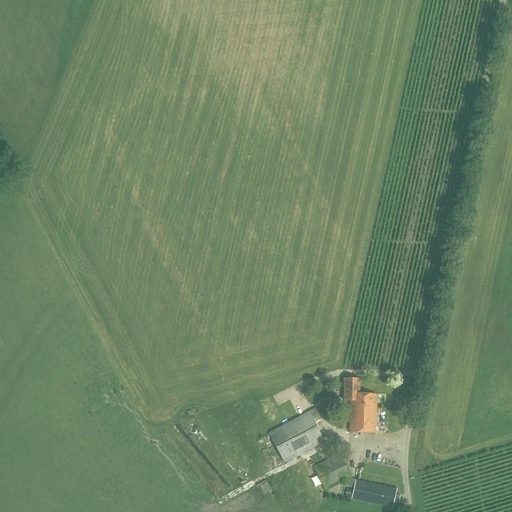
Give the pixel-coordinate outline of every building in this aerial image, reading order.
[(375,433),(376,394),(359,394),(359,379),(344,379),(344,394),(350,394),(349,433),(375,433)] [(315,409),(268,433),(274,444),(284,463),(324,442),(313,422),(321,418),(315,409)] [(325,490),(351,477),(339,454),(314,467),(325,490)] [(383,479),(395,481),(399,465),(362,457),(360,469),(383,474),(383,479)] [(392,508),(396,489),(349,479),(348,486),(354,488),(352,499),(392,508)] [(260,484),(264,494),(273,490),(269,480),(260,484)]
